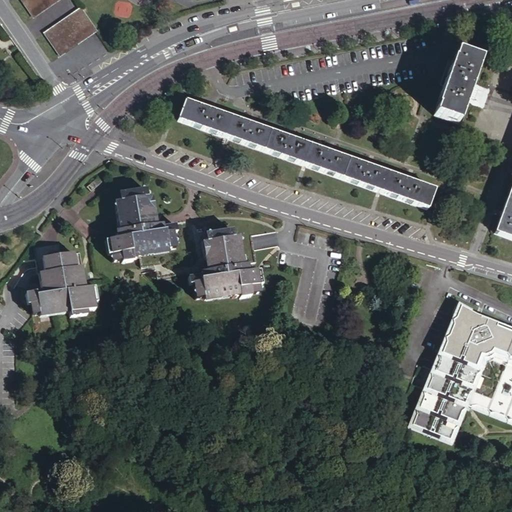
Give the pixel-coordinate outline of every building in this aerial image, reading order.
[(21,0),(34,18),(60,0),(21,0)] [(61,56),(98,31),(83,8),(45,34),(61,56)] [(434,114),(457,123),(466,98),(474,100),(478,90),(470,87),(480,60),(456,51),(453,61),(451,60),(435,106),(436,107),(434,114)] [(176,121),(427,211),(434,193),(182,103),(176,121)] [(93,189),(105,178),(100,172),(88,183),(93,189)] [(511,184),(494,234),(511,240),(511,184)] [(133,255),(140,254),(140,250),(175,245),(173,231),(178,230),(176,222),(163,224),(162,221),(155,222),(154,214),(153,208),(152,208),(150,194),(148,194),(148,186),(120,190),(121,198),(116,199),(118,219),(122,219),(123,227),(116,228),(117,235),(109,237),(111,258),(120,257),(120,259),(133,258),(133,255)] [(161,213),(154,214),(155,222),(162,221),(161,213)] [(233,235),(231,226),(204,231),(205,239),(204,239),(206,254),(205,254),(206,259),(207,267),(199,268),(199,271),(186,273),(187,281),(191,280),(193,294),(229,290),(229,294),(237,293),(237,295),(250,294),(249,292),(258,290),(255,269),(247,270),(246,262),(239,263),(238,256),(241,256),(238,234),(233,235)] [(60,255),(50,257),(37,259),(41,291),(25,293),(27,305),(30,304),(31,315),(68,309),(69,317),(85,315),(84,312),(96,310),(93,288),(87,288),(82,252),(60,255)] [(197,260),(199,268),(207,267),(206,259),(197,260)] [(511,333),(499,328),(502,321),(481,313),(465,304),(460,317),(456,319),(458,323),(453,334),(449,336),(450,340),(445,352),(442,354),(443,358),(438,370),(434,372),(435,376),(430,388),(427,390),(428,393),(423,405),(419,406),(421,411),(458,427),(462,424),(460,421),(465,410),(469,407),(468,402),(472,403),(474,399),(477,405),(481,403),(492,407),(494,412),(499,411),(509,414),(511,418),(511,333)] [(458,427),(421,411),(416,421),(430,427),(435,424),(435,422),(440,424),(439,427),(440,431),(453,437),(458,427)] [(436,432),(440,431),(439,427),(440,424),(435,422),(435,424),(430,427),(432,431),(436,432)]
